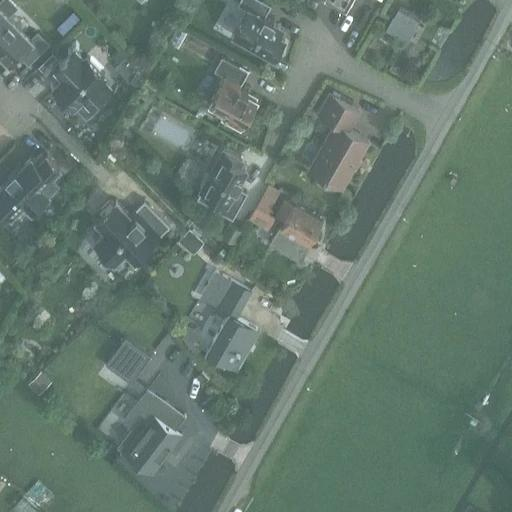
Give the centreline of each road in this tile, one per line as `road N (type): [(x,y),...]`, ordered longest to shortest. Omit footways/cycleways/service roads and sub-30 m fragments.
road 1 (residential): [(231,511),(447,122)]
road 2 (residential): [(447,122),(314,59),(257,178)]
road 3 (residential): [(447,122),(511,6)]
